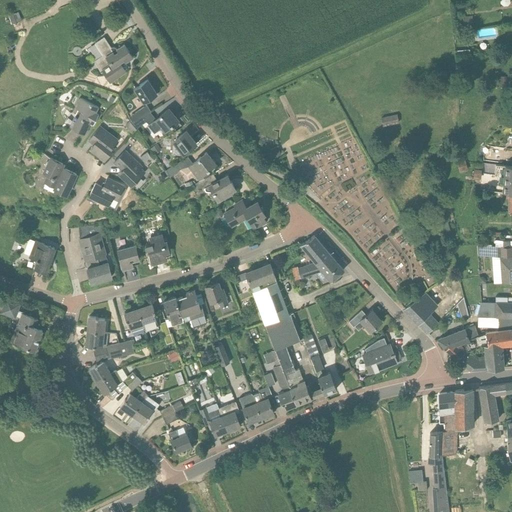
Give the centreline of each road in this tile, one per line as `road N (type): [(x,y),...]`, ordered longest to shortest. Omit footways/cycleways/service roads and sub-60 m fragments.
road 1 (unclassified): [(308,220),(203,122),(124,0)]
road 2 (tertiary): [(173,481),(331,409),(436,382)]
road 3 (unclassified): [(79,300),(215,265),(308,220)]
road 4 (unclassified): [(173,481),(76,394),(64,365),(72,305)]
road 5 (unclassified): [(436,382),(420,336),(308,220)]
road 6 (unclassified): [(79,300),(63,224),(96,170),(53,142)]
